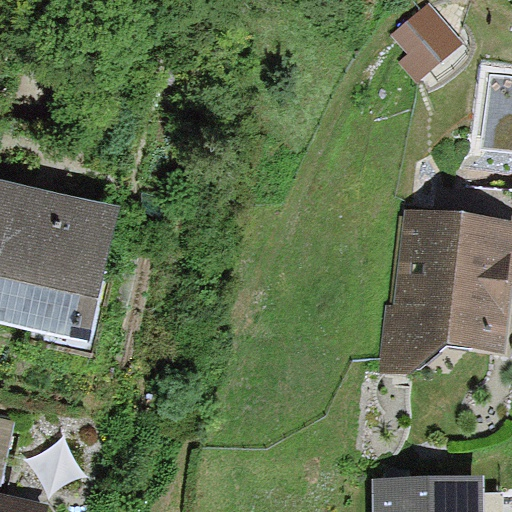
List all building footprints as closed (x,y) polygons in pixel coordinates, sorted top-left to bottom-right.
[(430,6),(393,37),(409,57),(401,64),(418,85),(464,47),(430,6)] [(511,152),(511,79),(493,77),(485,150),(511,152)] [(0,322),(79,340),(108,212),(0,188),(0,322)] [(448,348),(504,358),(511,289),(511,220),(408,207),(396,302),(386,301),(379,368),(413,371),(448,348)] [(0,490),(14,423),(0,420),(0,490)] [(485,477),(373,480),(373,511),(502,511),(502,492),(486,493),(485,477)] [(0,511),(43,511),(44,508),(0,499),(0,511)]
